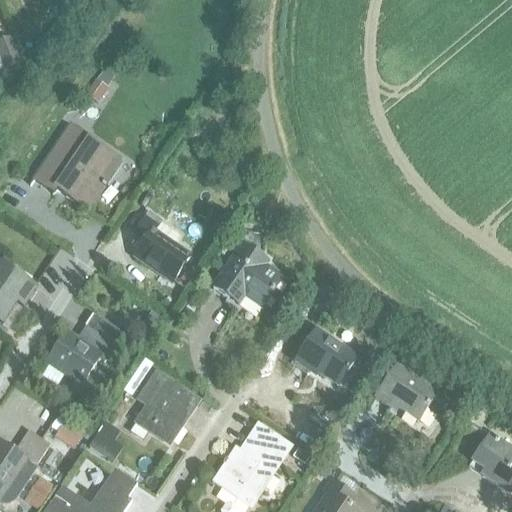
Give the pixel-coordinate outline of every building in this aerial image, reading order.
[(11,39),(0,42),(0,61),(4,71),(21,65),(11,39)] [(105,103),(117,75),(102,69),(90,96),(105,103)] [(35,180),(87,215),(117,170),(103,160),(106,156),(69,130),(35,180)] [(135,261),(172,286),(190,260),(153,235),(160,225),(148,217),(134,237),(146,245),(135,261)] [(244,301),(262,313),(283,281),(265,269),(268,265),(242,248),(212,292),(238,309),(244,301)] [(23,310),(36,291),(0,266),(0,325),(1,327),(16,305),(23,310)] [(93,318),(85,330),(92,334),(93,334),(115,349),(123,337),(93,318)] [(312,373),(337,390),(357,360),(317,333),(294,366),(309,376),(312,373)] [(105,366),(116,349),(115,349),(93,334),(92,334),(83,348),(66,336),(46,366),(81,389),(99,362),(105,366)] [(391,407),(418,425),(437,396),(397,369),(375,402),(389,411),(391,407)] [(144,443),(149,435),(151,432),(172,446),(182,430),(179,429),(197,403),(157,376),(138,404),(147,410),(131,434),(144,443)] [(75,447),(87,434),(72,421),(60,433),(75,447)] [(236,452),(217,480),(212,487),(249,511),(251,511),(292,451),(258,429),(241,456),(236,452)] [(0,505),(2,507),(4,508),(7,508),(10,507),(13,506),(15,504),(38,471),(36,470),(49,449),(28,435),(15,455),(0,445),(0,505)] [(469,470),(510,497),(511,494),(511,452),(490,438),(469,470)] [(44,475),(27,497),(41,508),(58,486),(44,475)] [(317,511),(350,511),(347,510),(354,500),(331,485),(324,495),(327,498),(317,511)] [(105,487),(90,509),(62,490),(50,507),(56,511),(126,511),(131,505),(105,487)]
